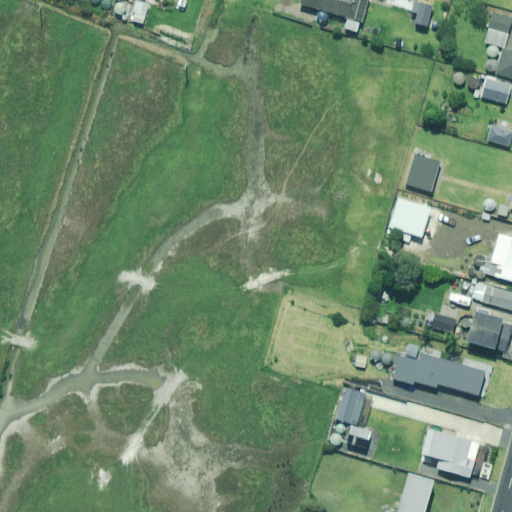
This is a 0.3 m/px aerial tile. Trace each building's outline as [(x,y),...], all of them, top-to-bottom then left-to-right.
[(302,0),(302,5),(363,22),(369,0),(302,0)] [(413,0),(387,0),(386,4),(410,11),(413,0)] [(143,23),(149,5),(138,1),(132,19),(143,23)] [(509,34),(489,29),(485,44),(505,49),(509,34)] [(511,51),(503,49),(497,74),(511,77),(511,51)] [(507,104),(511,86),(511,85),(487,78),(482,97),(507,104)] [(510,147),(511,137),(511,131),(492,126),(488,141),(510,147)] [(432,192),(441,160),(415,153),(406,184),(432,192)] [(510,205),(484,199),(479,218),(489,220),(490,216),(507,219),(510,205)] [(511,280),(511,237),(499,233),(487,273),(511,280)] [(511,308),(511,292),(488,286),(484,300),(511,308)] [(502,326),(504,317),(475,311),(468,341),(496,348),(497,344),(500,333),(504,334),(505,327),(502,326)] [(457,319),(436,313),(432,327),(453,333),(457,319)] [(384,364),(386,365),(387,365),(388,365),(389,365),(390,364),(391,364),(391,363),(392,362),(392,361),(393,360),(393,359),(393,358),(392,357),(392,356),(391,355),(390,355),(390,354),(389,354),(388,353),(387,353),(385,353),(384,354),(383,355),(382,355),(382,356),(381,355),(381,354),(380,353),(379,352),(377,351),(375,351),(374,351),(373,351),(372,352),(371,353),(370,354),(370,355),(370,356),(370,357),(370,358),(370,359),(371,360),(371,361),(372,362),(373,362),(374,363),(375,363),(376,363),(377,363),(378,363),(379,362),(380,362),(381,361),(381,360),(381,361),(382,362),(382,363),(383,364),(384,364)] [(479,395),(486,371),(422,353),(419,360),(399,355),(393,378),(414,384),(415,381),(436,387),(437,383),(479,395)] [(368,357),(358,355),(355,366),(365,368),(368,357)] [(356,425),(367,394),(345,387),(335,417),(356,425)] [(396,411),(373,406),(369,419),(393,425),(396,411)] [(335,443),(337,444),(338,444),(340,444),(341,444),(342,444),(343,443),(344,442),(345,441),(346,440),(346,439),(346,437),(346,436),(347,436),(347,435),(348,434),(348,433),(348,432),(348,431),(348,430),(347,429),(347,428),(346,428),(344,427),(343,427),(342,428),(341,428),(340,429),(340,430),(339,430),(338,430),(337,430),(336,430),(334,431),(333,432),(333,433),(332,434),(332,435),(331,437),(331,438),(332,439),(332,440),(333,441),(334,442),(335,443)] [(376,449),(381,433),(362,427),(357,444),(376,449)] [(401,429),(394,427),(389,442),(396,444),(401,429)] [(469,477),(479,443),(434,430),(430,445),(426,444),(424,453),(444,460),(442,468),(469,477)] [(424,511),(434,481),(409,473),(397,511),(424,511)]
